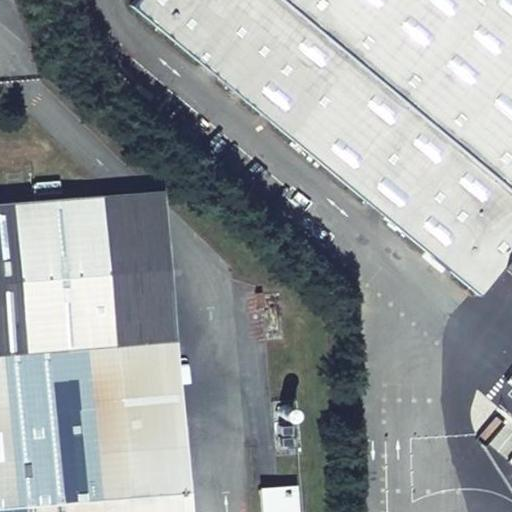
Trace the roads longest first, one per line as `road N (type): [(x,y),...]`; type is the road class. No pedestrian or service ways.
road 1 (unknown): [(0,13),(42,86),(189,209),(228,258),(245,511)]
road 2 (unknown): [(511,353),(140,53),(99,0)]
